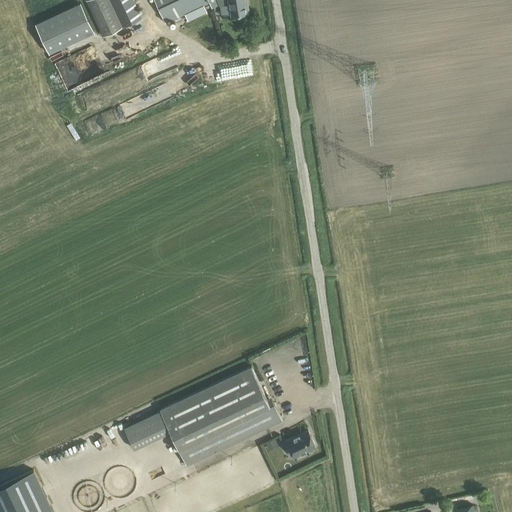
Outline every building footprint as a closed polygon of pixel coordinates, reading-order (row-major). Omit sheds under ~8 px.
[(133,0),(85,0),(102,36),(142,18),(133,0)] [(245,3),(244,0),(155,0),(166,21),(211,0),(217,0),(220,5),(222,14),(231,13),(232,15),(249,12),(247,3),(245,3)] [(252,365),(243,370),(160,409),(171,431),(187,465),(283,419),(274,402),(270,404),(252,365)] [(171,431),(160,409),(124,426),(134,448),(171,431)] [(316,446),(308,429),(286,440),(294,456),(308,449),(310,451),(314,449),(314,447),(316,446)] [(54,511),(34,470),(0,485),(0,511),(54,511)]
